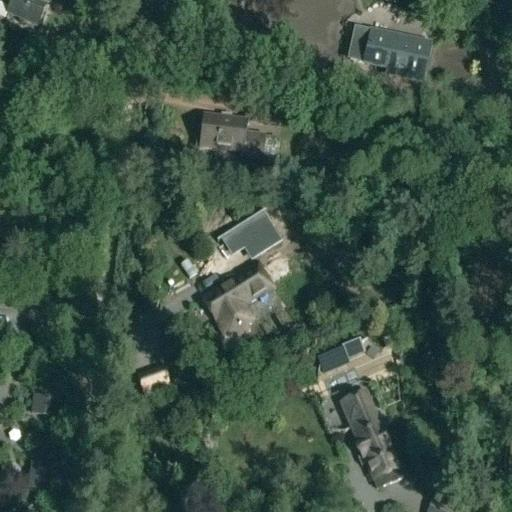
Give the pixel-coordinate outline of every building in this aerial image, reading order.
[(0,0),(0,4),(10,8),(7,16),(37,28),(45,7),(28,0),(0,0)] [(412,17),(413,12),(415,0),(385,0),(385,3),(395,5),(393,13),(412,17)] [(395,73),(394,78),(421,84),(430,45),(374,32),(374,33),(354,29),(347,62),(366,66),(395,73)] [(302,103),(247,96),(244,124),(298,131),(302,103)] [(202,116),(199,150),(240,154),(240,161),(263,164),(263,158),(275,159),(279,157),(280,143),(278,140),(265,139),(265,136),(243,134),(244,120),(202,116)] [(224,242),(232,253),(241,247),(249,259),(276,241),(262,218),(224,242)] [(230,331),(233,336),(244,330),(240,324),(247,321),(238,305),(268,288),(257,267),(200,299),(210,319),(214,317),(224,334),(230,331)] [(358,342),(339,350),(345,363),(363,355),(358,342)] [(164,368),(136,379),(143,396),(171,385),(164,368)] [(42,417),(55,418),(57,394),(44,393),(42,417)] [(370,484),(396,473),(367,397),(340,407),(370,484)] [(53,468),(31,466),(29,490),(50,492),(53,468)] [(435,496),(427,511),(468,511),(469,511),(435,496)]
